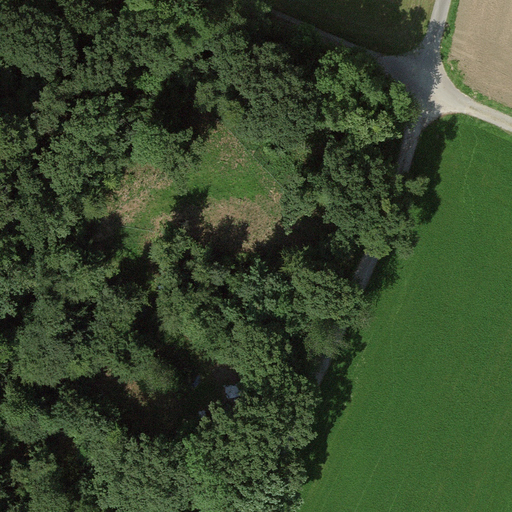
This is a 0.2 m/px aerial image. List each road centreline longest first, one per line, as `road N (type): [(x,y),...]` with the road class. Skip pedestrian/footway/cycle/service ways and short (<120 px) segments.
road 1 (track): [(225,0),(511,124)]
road 2 (track): [(258,511),(382,229)]
road 3 (track): [(382,229),(447,0)]
